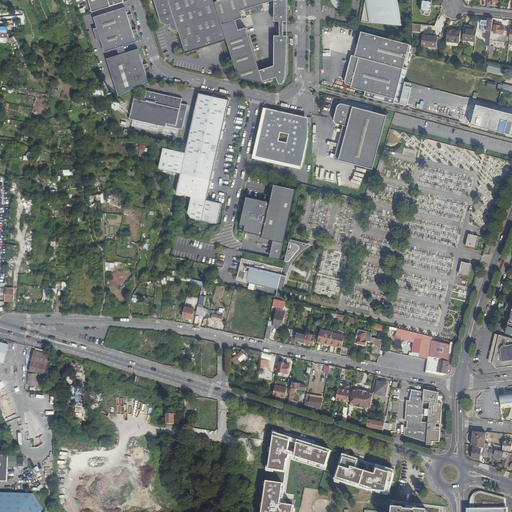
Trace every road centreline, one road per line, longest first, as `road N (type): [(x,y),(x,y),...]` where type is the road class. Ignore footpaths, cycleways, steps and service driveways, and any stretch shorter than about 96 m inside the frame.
road 1 (residential): [(224,338),(456,385)]
road 2 (secondary): [(437,467),(224,393)]
road 3 (residential): [(224,338),(152,324),(11,322)]
road 4 (secondary): [(511,216),(456,385)]
road 5 (unclassified): [(136,0),(162,71),(257,94)]
road 6 (unclassified): [(225,238),(257,94)]
road 7 (secondary): [(224,393),(85,350)]
road 8 (unclassified): [(257,94),(285,97),(298,85),(301,0)]
